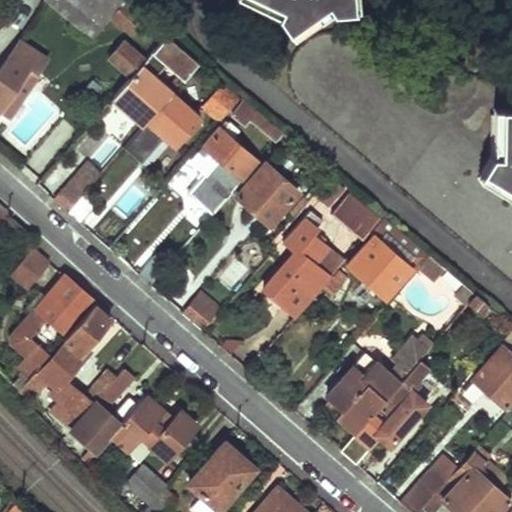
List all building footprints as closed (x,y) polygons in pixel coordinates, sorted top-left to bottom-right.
[(123,1),(122,0),(48,0),(92,38),(109,16),(129,34),(142,20),(122,3),(123,1)] [(272,0),(275,1),(271,10),(282,24),(309,3),(306,1),(307,0),(326,0),(329,4),(341,4),(341,0),(272,0)] [(182,78),(195,63),(164,37),(144,60),(129,77),(112,97),(143,124),(145,121),(170,92),(152,77),(164,64),(182,78)] [(44,59),(16,39),(0,64),(0,113),(6,119),(38,75),(36,72),(44,59)] [(129,77),(144,60),(122,41),(108,58),(129,77)] [(237,100),(219,86),(204,103),(221,117),(237,100)] [(200,119),(170,92),(145,121),(174,147),(200,119)] [(275,142),(282,133),(244,101),(232,114),(243,123),(247,119),(275,142)] [(511,109),(509,104),(493,106),(495,154),(484,155),(479,168),(511,186),(511,194),(511,197),(511,198),(511,109)] [(240,175),(253,159),(230,139),(235,132),(225,122),(190,161),(206,174),(221,158),(240,175)] [(95,131),(84,153),(105,165),(117,142),(95,131)] [(289,139),(282,133),(275,142),(281,148),(289,139)] [(270,224),(302,186),(292,178),(288,182),(267,163),(271,159),(265,154),(232,191),(270,224)] [(84,190),(100,171),(88,160),(63,188),(76,200),(84,190)] [(99,202),(84,190),(76,200),(67,211),(81,223),(99,202)] [(369,233),(379,222),(347,194),(331,215),(360,240),(369,233)] [(322,221),(308,211),(282,240),(296,252),(257,296),(277,313),(265,328),(276,337),(328,276),(313,263),(327,247),(311,234),(322,221)] [(418,267),(430,256),(384,217),(379,222),(369,233),(372,236),(346,265),(383,298),(410,269),(414,273),(418,267)] [(39,255),(30,247),(9,275),(18,283),(29,284),(48,262),(39,255)] [(167,265),(154,254),(139,273),(151,284),(167,265)] [(445,268),(430,256),(418,267),(435,281),(445,268)] [(233,287),(247,270),(235,260),(221,277),(233,287)] [(346,278),(337,271),(322,288),(331,295),(346,278)] [(81,290),(64,275),(45,298),(38,291),(28,305),(34,310),(7,339),(25,353),(14,365),(27,377),(30,374),(34,369),(52,349),(49,346),(44,350),(32,337),(49,317),(66,335),(95,302),(81,290)] [(468,304),(475,294),(464,284),(455,293),(468,304)] [(201,287),(180,309),(202,329),(222,307),(201,287)] [(490,306),(475,294),(468,304),(467,305),(481,316),(490,306)] [(111,316),(95,302),(66,335),(61,339),(65,342),(37,372),(34,369),(30,374),(40,385),(48,375),(58,383),(53,388),(61,396),(54,405),(74,424),(115,378),(107,372),(84,396),(66,381),(90,353),(84,348),(111,316)] [(355,431),(429,347),(432,343),(421,333),(415,339),(412,336),(383,368),(364,352),(326,395),(328,398),(325,401),(337,412),(335,414),(355,431)] [(438,354),(429,347),(355,431),(339,449),(355,463),(377,437),(387,446),(422,402),(408,390),(438,354)] [(511,397),(511,359),(500,349),(472,381),(502,409),(511,397)] [(124,368),(115,378),(74,424),(69,429),(95,451),(119,424),(109,415),(101,408),(109,398),(114,402),(127,389),(125,386),(135,378),(124,368)] [(148,394),(119,424),(95,451),(106,462),(115,452),(121,456),(138,436),(166,461),(196,425),(181,412),(174,420),(148,394)] [(237,453),(224,442),(187,482),(202,495),(189,508),(193,511),(211,511),(215,509),(217,510),(251,472),(233,456),(237,453)] [(483,462),(471,452),(445,479),(442,482),(449,488),(441,498),(455,511),(497,511),(507,501),(474,472),(483,462)] [(166,485),(141,464),(125,485),(148,505),(162,489),(166,485)] [(416,511),(442,482),(445,479),(436,472),(432,477),(426,472),(401,501),(413,511),(416,511)] [(305,511),(278,488),(256,511),(305,511)] [(165,511),(175,500),(162,489),(148,505),(142,511),(165,511)]
